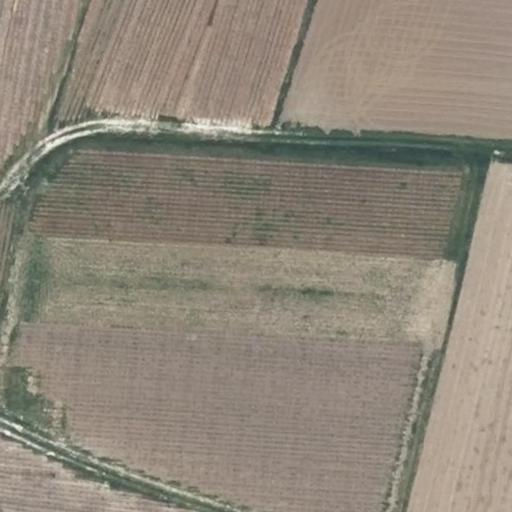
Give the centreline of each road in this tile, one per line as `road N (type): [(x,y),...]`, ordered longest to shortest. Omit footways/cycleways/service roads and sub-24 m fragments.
road 1 (track): [(511,151),(108,124),(47,144),(0,192)]
road 2 (track): [(219,511),(0,425)]
